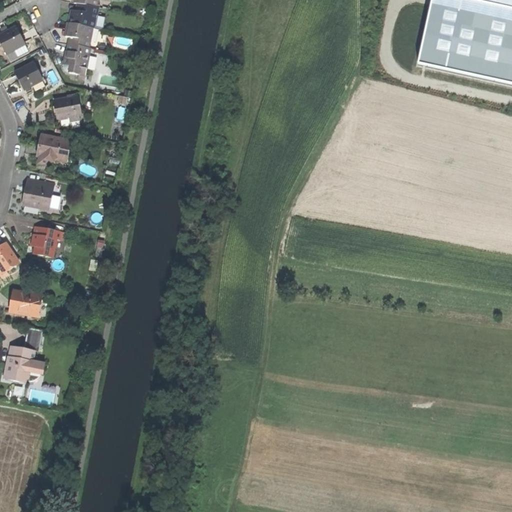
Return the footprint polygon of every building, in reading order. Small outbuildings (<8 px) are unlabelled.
[(78,0),(77,5),(82,6),(96,8),(97,0),(78,0)] [(511,0),(432,0),(418,66),(511,86),(511,0)] [(71,18),(70,25),(92,29),(102,31),(105,19),(96,16),(98,9),(96,8),(82,6),(80,13),(76,12),(73,11),(71,18)] [(70,39),(69,44),(69,45),(75,46),(88,48),(92,29),(70,25),(68,24),(67,31),(65,38),(70,39)] [(25,45),(16,28),(10,31),(8,32),(4,34),(0,35),(0,41),(7,54),(25,45)] [(77,80),(84,81),(86,69),(90,49),(88,48),(75,46),(74,52),(68,51),(67,51),(65,57),(64,64),(64,67),(65,71),(68,73),(78,75),(77,80)] [(34,63),(15,73),(16,75),(20,82),(24,90),(43,81),(34,63)] [(79,116),(80,116),(76,97),(54,102),(56,113),(59,120),(70,118),(79,116)] [(48,164),(50,159),(67,162),(71,142),(42,136),(40,146),(38,156),(40,156),(38,164),(46,166),(48,164)] [(44,208),(43,211),(54,214),(57,203),(51,202),(55,186),(31,180),(29,188),(27,187),(25,194),(23,203),(44,208)] [(53,260),(57,241),(59,241),(61,233),(34,227),(33,236),(31,241),(35,242),(32,255),(53,260)] [(3,274),(19,263),(6,244),(0,247),(0,269),(2,273),(3,274)] [(11,302),(10,312),(38,317),(42,296),(13,291),(11,302)] [(24,349),(35,351),(39,352),(43,331),(28,328),(24,349)] [(13,347),(11,358),(33,362),(35,351),(24,349),(13,347)] [(33,362),(11,358),(10,360),(10,361),(8,361),(4,379),(19,382),(19,380),(29,382),(36,380),(39,377),(39,374),(41,374),(43,371),(45,365),(33,362)]
